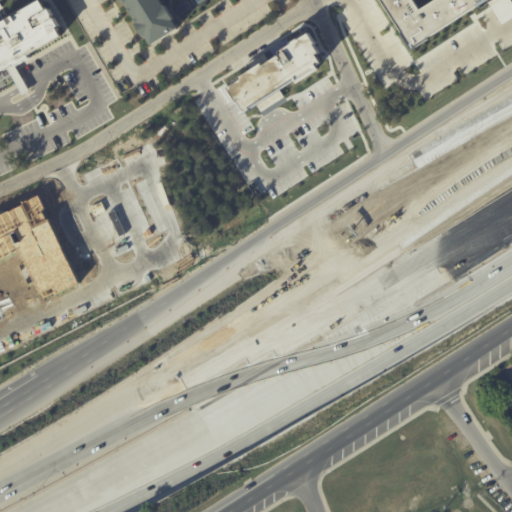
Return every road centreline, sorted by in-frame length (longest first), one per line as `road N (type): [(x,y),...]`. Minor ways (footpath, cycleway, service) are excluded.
road 1 (motorway): [(511,199),(271,346),(108,425)]
road 2 (motorway): [(130,463),(511,224)]
road 3 (motorway): [(130,463),(511,272)]
road 4 (residential): [(315,3),(95,144),(0,191)]
road 5 (secondary): [(305,215),(45,379)]
road 6 (motorway): [(360,250),(108,425)]
road 7 (secondary): [(511,74),(305,215)]
road 8 (secondary): [(233,511),(434,381)]
road 9 (motorway): [(511,106),(305,215)]
road 10 (motorway): [(511,152),(360,250)]
road 11 (residential): [(313,0),(387,155)]
road 12 (residential): [(511,489),(434,381)]
road 13 (motorway): [(108,425),(0,485)]
